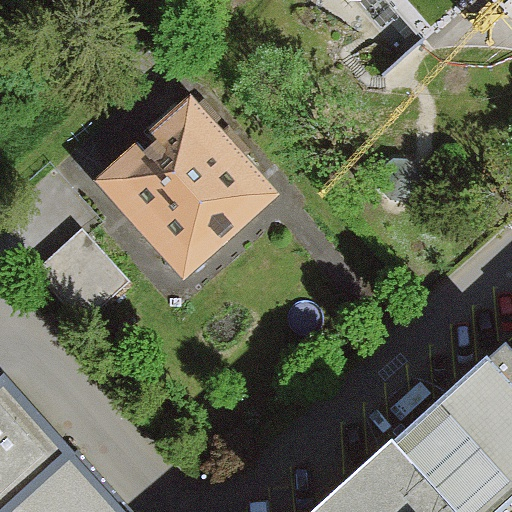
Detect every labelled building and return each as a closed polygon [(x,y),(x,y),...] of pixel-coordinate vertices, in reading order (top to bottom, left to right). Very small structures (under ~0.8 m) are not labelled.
[(386,0),(423,41),(469,0),(386,0)] [(218,140),(191,110),(111,182),(156,233),(153,244),(166,259),(177,260),(184,267),(265,195),(238,165),(243,160),(249,155),(228,131),(218,140)] [(405,159),(397,157),(389,158),(382,162),(376,169),(373,176),(373,185),(375,192),(379,198),(385,203),(393,205),(400,205),(408,203),(414,198),(418,192),(421,185),(421,177),(418,169),(412,163),(405,159)] [(128,282),(82,231),(32,275),(77,327),(128,282)] [(511,349),(505,343),(490,356),(511,380),(511,349)] [(503,511),(511,504),(511,380),(490,356),(394,442),(391,439),(335,490),(309,511),(503,511)] [(0,511),(5,511),(43,479),(73,452),(2,375),(0,376),(0,511)] [(127,511),(82,462),(73,452),(43,479),(5,511),(127,511)]
